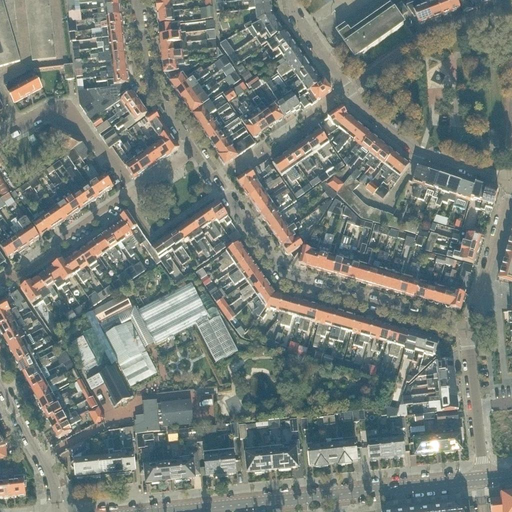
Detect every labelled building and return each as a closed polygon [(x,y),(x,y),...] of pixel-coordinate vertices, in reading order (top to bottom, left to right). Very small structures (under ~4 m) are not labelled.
[(121,2),(120,1),(119,0),(100,0),(93,1),(93,5),(98,5),(99,10),(121,8),(121,7),(121,6),(121,2)] [(272,2),(271,1),(270,0),(252,0),(244,1),(245,6),(255,4),(256,9),(272,7),(272,6),(272,5),(272,2)] [(424,7),(420,0),(414,0),(415,3),(407,6),(415,18),(417,17),(419,25),(420,24),(422,25),(425,24),(425,23),(434,19),(428,6),(424,7)] [(443,16),(437,2),(436,0),(430,0),(432,4),(428,6),(434,19),(436,20),(439,19),(439,17),(443,16)] [(452,12),(446,0),(441,0),(437,2),(443,16),(444,16),(445,17),(448,15),(448,14),(452,12)] [(457,10),(461,9),(457,0),(446,0),(452,12),(454,13),(457,12),(457,10)] [(496,1),(496,0),(459,0),(464,13),(472,10),(468,2),(472,0),(473,0),(474,0),(476,9),(496,1)] [(158,15),(174,13),(173,6),(176,6),(176,5),(185,4),(184,1),(173,2),(156,4),(157,9),(156,10),(156,13),(157,14),(158,15)] [(402,18),(408,14),(402,4),(396,9),(402,18)] [(272,8),(272,7),(256,9),(257,20),(250,24),(244,27),(247,31),(248,30),(259,25),(273,16),(273,13),(273,8),(272,8)] [(122,9),(121,9),(121,8),(99,10),(100,16),(94,16),(95,21),(122,18),(121,14),(122,13),(122,9)] [(394,13),(393,11),(390,8),(351,36),(345,27),(338,33),(341,37),(340,37),(347,47),(356,60),(404,26),(395,13),(394,13)] [(202,21),(214,20),(213,9),(201,10),(202,21)] [(159,26),(175,24),(174,17),(183,16),(183,12),(174,13),(158,15),(159,26)] [(256,39),(278,25),(276,22),(277,21),(275,18),(273,18),(273,16),(259,25),(248,31),(252,36),(253,36),(256,39)] [(123,22),(122,21),(122,18),(95,21),(95,25),(108,24),(108,29),(123,27),(123,26),(124,25),(123,22)] [(0,30),(11,27),(9,21),(0,23),(0,30)] [(209,32),(215,31),(214,21),(206,22),(207,32),(209,32)] [(223,31),(230,29),(228,21),(220,24),(223,31)] [(281,28),(280,28),(278,25),(256,39),(259,43),(267,38),(270,42),(284,33),(283,32),(283,30),(281,28)] [(186,30),(181,30),(180,26),(160,28),(160,29),(158,29),(159,34),(160,34),(161,38),(186,34),(186,30)] [(0,33),(1,36),(12,33),(11,27),(0,30),(0,33)] [(93,41),(97,40),(124,37),(124,34),(125,33),(124,29),(123,29),(123,27),(108,29),(92,31),(93,41)] [(3,42),(14,39),(12,33),(1,36),(3,42)] [(287,35),(286,33),(268,46),(271,50),(266,53),(269,57),(292,42),(290,39),(290,37),(288,35),(287,35)] [(162,47),(176,45),(187,44),(186,34),(161,38),(161,41),(160,41),(160,46),(162,46),(162,47)] [(126,41),(125,40),(124,37),(97,40),(98,45),(104,44),(104,49),(125,47),(125,46),(126,45),(126,41)] [(4,48),(16,44),(14,39),(3,42),(4,48)] [(217,50),(216,41),(210,41),(207,42),(208,51),(217,50)] [(226,41),(221,45),(221,46),(228,56),(229,57),(231,56),(232,55),(234,54),(235,53),(226,41)] [(295,44),(294,45),(292,42),(269,57),(272,62),(281,55),(284,59),(298,50),(297,49),(298,48),(295,44)] [(6,54),(11,52),(17,50),(16,44),(4,48),(6,54)] [(188,53),(188,48),(187,44),(176,45),(162,47),(161,47),(161,52),(162,52),(163,56),(188,53)] [(91,60),(99,59),(126,56),(126,53),(127,52),(126,48),(125,48),(125,47),(104,49),(103,49),(104,54),(99,55),(99,56),(91,56),(91,60)] [(15,63),(21,62),(17,50),(11,52),(15,63)] [(300,51),(298,51),(298,50),(284,59),(287,63),(277,70),(280,74),(303,58),(301,55),(302,54),(300,51)] [(9,65),(15,63),(11,52),(6,54),(9,65)] [(184,58),(189,58),(188,53),(163,56),(163,60),(162,60),(163,64),(164,65),(184,63),(184,58)] [(4,67),(9,65),(6,54),(0,55),(4,67)] [(235,67),(241,64),(234,54),(229,58),(235,67)] [(128,64),(128,60),(127,60),(126,56),(99,59),(100,64),(106,63),(107,68),(127,66),(127,65),(128,64)] [(225,69),(231,65),(225,57),(220,61),(225,69)] [(307,61),(305,61),(303,58),(280,74),(283,78),(293,71),(296,76),(309,66),(308,65),(308,64),(307,61)] [(179,68),(190,67),(189,62),(184,63),(164,65),(164,69),(163,70),(164,73),(165,73),(165,74),(179,73),(179,68)] [(66,81),(75,80),(73,65),(64,67),(66,81)] [(231,65),(225,69),(231,77),(236,73),(231,65)] [(101,79),(129,75),(128,72),(129,71),(129,68),(128,67),(127,66),(107,68),(107,73),(101,74),(101,79)] [(241,74),(246,71),(243,66),(237,69),(241,74)] [(311,69),(311,68),(297,77),(300,82),(293,86),(290,81),(287,84),(293,92),(316,76),(314,73),(315,72),(312,68),(311,69)] [(183,76),(186,74),(184,72),(179,73),(165,74),(167,78),(171,84),(183,76)] [(246,83),(253,78),(248,72),(242,76),(246,83)] [(177,92),(198,77),(195,73),(186,80),(183,76),(171,84),(172,85),(171,86),(173,89),(175,89),(177,92)] [(182,99),(194,91),(199,87),(197,84),(207,76),(205,73),(198,77),(177,92),(179,95),(178,96),(180,99),(182,99)] [(236,85),(242,81),(236,73),(231,77),(236,85)] [(130,80),(129,79),(129,75),(101,79),(102,83),(110,82),(110,87),(111,87),(130,85),(130,84),(130,83),(130,80)] [(320,80),(318,80),(316,76),(293,92),(296,96),(305,90),(308,94),(322,84),(321,83),(321,82),(320,80)] [(15,104),(42,90),(36,79),(14,91),(10,83),(5,86),(15,104)] [(251,88),(259,83),(256,79),(246,85),(249,89),(251,88)] [(287,119),(290,117),(290,115),(293,114),(275,88),(271,82),(267,85),(273,94),(279,103),(275,106),(284,119),(286,118),(287,119)] [(330,87),(328,87),(325,82),(322,84),(308,94),(311,97),(309,99),(314,105),(317,102),(332,92),(331,91),(331,90),(330,87)] [(213,83),(207,87),(210,91),(215,87),(213,83)] [(262,87),(259,83),(251,88),(253,93),(262,87)] [(239,87),(243,93),(248,90),(243,84),(239,87)] [(121,102),(134,93),(130,85),(111,87),(112,89),(115,89),(116,95),(121,102)] [(287,98),(281,88),(279,85),(275,88),(293,114),(295,112),(297,112),(300,110),(300,109),(301,108),(299,105),(297,102),(292,95),(287,98)] [(202,91),(199,87),(194,91),(182,99),(182,100),(182,101),(184,103),(185,104),(187,107),(208,92),(206,89),(202,91)] [(244,94),(243,93),(239,87),(232,92),(233,92),(236,97),(237,98),(244,94)] [(112,89),(88,92),(96,103),(91,106),(95,111),(87,116),(90,121),(98,116),(99,117),(116,106),(121,102),(116,95),(115,89),(112,89)] [(88,92),(78,93),(80,107),(83,111),(91,106),(96,103),(88,92)] [(193,115),(205,107),(210,103),(207,99),(211,96),(208,92),(187,107),(189,110),(189,112),(191,114),(192,114),(193,115)] [(229,102),(236,97),(233,92),(225,97),(229,102)] [(116,117),(139,100),(137,98),(138,97),(136,94),(134,94),(134,93),(121,102),(116,106),(118,109),(113,113),(116,117)] [(305,109),(310,105),(304,97),(297,102),(299,105),(301,104),(305,109)] [(271,129),(273,127),(273,126),(276,124),(260,102),(258,98),(254,101),(264,114),(260,117),(269,129),(271,129)] [(142,103),(141,103),(139,100),(116,117),(118,120),(128,113),(131,116),(144,107),(143,107),(144,105),(142,103)] [(274,107),(271,109),(264,100),(260,102),(276,124),(278,122),(280,123),(282,121),(282,120),(283,119),(274,107)] [(256,119),(250,110),(245,103),(242,105),(243,108),(246,112),(261,134),(264,132),(266,133),(268,131),(268,130),(269,129),(260,117),(256,119)] [(215,109),(211,104),(194,116),(195,118),(195,119),(196,121),(197,121),(199,125),(221,110),(218,106),(215,109)] [(95,111),(91,106),(83,111),(87,116),(95,111)] [(147,110),(145,110),(144,107),(131,116),(116,127),(118,130),(133,120),(136,124),(149,115),(148,114),(149,113),(147,110)] [(261,134),(246,112),(243,108),(240,110),(244,117),(240,119),(254,139),(255,139),(257,139),(258,138),(259,136),(261,134)] [(347,114),(344,110),(343,109),(328,119),(332,124),(339,129),(348,118),(348,117),(347,115),(347,114)] [(205,132),(217,125),(222,121),(219,116),(223,114),(221,110),(199,125),(201,128),(201,129),(203,131),(204,131),(205,132)] [(178,150),(179,147),(155,113),(146,119),(149,123),(152,128),(157,125),(165,136),(160,139),(162,142),(171,155),(178,150)] [(90,121),(94,127),(102,121),(99,117),(98,116),(90,121)] [(351,118),(349,118),(348,118),(339,129),(343,132),(334,144),(337,147),(356,124),(353,121),(353,120),(351,118)] [(140,129),(149,123),(146,119),(137,125),(140,129)] [(225,125),(222,121),(217,125),(205,132),(206,134),(206,135),(207,137),(208,137),(211,141),(232,126),(230,122),(225,125)] [(111,128),(107,122),(96,130),(100,136),(111,128)] [(360,125),(359,126),(356,124),(337,147),(338,147),(336,150),(338,154),(350,138),(354,141),(364,130),(363,129),(364,129),(360,125)] [(48,139),(54,128),(48,125),(35,132),(48,139)] [(138,135),(142,132),(137,125),(134,128),(138,135)] [(216,149),(228,141),(234,137),(231,132),(235,130),(232,126),(211,141),(213,143),(212,144),(214,148),(215,148),(216,149)] [(53,142),(59,131),(54,128),(48,139),(53,142)] [(330,136),(330,135),(326,128),(322,131),(327,138),(330,136)] [(365,130),(365,131),(364,130),(354,141),(358,145),(352,152),(355,155),(371,136),(369,134),(369,133),(365,130)] [(58,144),(64,133),(59,131),(53,142),(58,144)] [(118,137),(113,131),(102,139),(106,145),(115,139),(118,137)] [(333,149),(321,132),(320,133),(319,132),(315,135),(315,136),(312,138),(328,159),(332,156),(329,152),(333,149)] [(63,147),(69,136),(64,133),(58,144),(63,147)] [(231,144),(240,138),(238,134),(234,137),(228,141),(216,149),(218,151),(217,152),(220,156),(221,155),(222,156),(220,157),(220,158),(232,150),(234,149),(231,144)] [(68,149),(73,139),(69,136),(63,147),(68,149)] [(371,136),(355,155),(350,162),(354,165),(357,161),(366,151),(370,154),(379,142),(378,142),(379,141),(375,138),(374,138),(371,136)] [(256,145),(251,137),(250,137),(247,139),(251,145),(245,148),(244,147),(235,154),(232,150),(220,158),(220,159),(224,166),(225,165),(226,166),(232,162),(249,150),(256,145)] [(162,162),(148,141),(145,138),(142,140),(149,151),(144,154),(153,168),(162,162)] [(324,162),(328,159),(312,138),(310,140),(308,139),(306,141),(306,142),(305,143),(313,155),(317,153),(324,162)] [(75,149),(83,144),(73,139),(68,149),(72,152),(75,149)] [(110,149),(118,144),(115,139),(106,145),(110,149)] [(157,145),(152,139),(148,141),(162,162),(171,155),(162,142),(157,145)] [(379,142),(370,154),(366,159),(370,162),(361,172),(365,175),(365,176),(371,168),(387,148),(384,146),(385,145),(381,142),(380,143),(379,142)] [(310,158),(313,155),(305,143),(304,144),(302,144),(300,145),(300,147),(297,148),(312,170),(316,167),(310,158)] [(79,155),(87,150),(83,144),(75,149),(79,155)] [(144,174),(132,156),(128,151),(125,146),(121,149),(129,160),(123,164),(131,175),(135,180),(144,174)] [(308,173),(312,170),(297,148),(294,150),(293,150),(291,152),(290,153),(289,154),(298,166),(302,164),(308,173)] [(391,150),(389,150),(387,148),(371,168),(375,171),(381,163),(385,166),(394,154),(393,154),(393,152),(391,150)] [(67,154),(71,161),(79,156),(79,155),(75,149),(72,152),(67,154)] [(82,160),(90,154),(87,150),(79,155),(79,156),(82,160)] [(138,158),(135,154),(132,156),(144,174),(153,168),(144,154),(138,158)] [(294,169),(298,166),(289,154),(288,155),(287,155),(285,156),(284,157),(282,159),(296,181),(300,178),(294,169)] [(394,154),(385,166),(381,171),(385,174),(383,177),(386,180),(402,160),(399,158),(399,157),(397,155),(395,155),(394,154)] [(292,184),(296,181),(282,159),(278,162),(277,161),(275,163),(275,164),(273,165),(282,177),(286,175),(292,184)] [(405,163),(402,160),(386,180),(385,181),(389,185),(391,182),(395,185),(410,167),(409,166),(410,165),(405,162),(405,163)] [(60,162),(52,168),(55,172),(63,166),(60,162)] [(334,169),(337,172),(345,167),(343,163),(334,168),(334,169)] [(105,175),(100,179),(92,166),(88,169),(105,194),(108,192),(110,192),(112,190),(112,189),(114,188),(105,175)] [(268,175),(275,171),(271,166),(265,171),(268,175)] [(52,168),(44,173),(47,177),(55,172),(52,168)] [(420,201),(424,187),(429,172),(418,168),(413,183),(418,185),(413,198),(420,201)] [(85,190),(76,177),(70,169),(67,172),(69,174),(89,205),(92,203),(94,203),(96,201),(96,200),(97,199),(89,187),(85,190)] [(102,196),(105,194),(88,169),(85,171),(93,184),(89,187),(97,199),(98,199),(100,199),(102,197),(102,196)] [(259,176),(262,174),(258,169),(237,182),(238,184),(238,185),(240,187),(241,187),(242,189),(242,188),(245,192),(261,180),(259,176)] [(338,173),(337,172),(334,169),(326,174),(330,179),(338,173)] [(435,191),(440,176),(429,172),(424,187),(420,201),(425,202),(429,189),(434,191),(435,191)] [(84,210),(86,208),(86,207),(89,205),(69,174),(65,177),(77,195),(73,198),(81,210),(82,209),(84,210)] [(325,182),(330,179),(326,174),(319,179),(321,183),(322,184),(325,182)] [(1,175),(0,175),(0,194),(1,197),(10,193),(1,175)] [(365,175),(360,181),(365,186),(370,180),(365,176),(365,175)] [(443,202),(451,180),(440,176),(435,191),(434,191),(432,198),(437,200),(435,206),(440,208),(443,202)] [(338,196),(344,202),(352,193),(361,185),(351,177),(337,195),(338,196)] [(321,183),(319,179),(318,178),(310,184),(313,188),(321,183)] [(36,179),(28,184),(31,188),(33,190),(41,185),(36,179)] [(250,199),(275,183),(272,179),(264,184),(261,180),(245,192),(245,193),(245,194),(247,196),(248,197),(250,199)] [(266,195),(283,183),(280,179),(275,183),(250,199),(252,202),(252,204),(254,206),(255,206),(256,207),(268,199),(266,195)] [(338,192),(343,186),(335,180),(330,186),(338,192)] [(454,208),(462,183),(451,180),(443,202),(448,204),(448,203),(454,205),(453,207),(454,208)] [(326,193),(331,189),(325,182),(322,184),(320,186),(326,193)] [(461,230),(466,212),(467,213),(471,200),(475,188),(468,185),(469,183),(463,182),(463,184),(462,183),(454,208),(460,209),(458,214),(461,215),(458,223),(449,220),(447,226),(461,230)] [(374,196),(379,189),(371,183),(366,190),(374,196)] [(28,184),(20,189),(23,194),(31,188),(28,184)] [(481,210),(487,187),(476,184),(475,188),(471,200),(479,202),(477,209),(481,210)] [(68,221),(70,219),(70,218),(73,215),(56,191),(53,185),(49,188),(61,206),(57,209),(65,221),(66,220),(68,221)] [(303,190),(305,194),(312,190),(309,186),(303,190)] [(383,201),(390,193),(381,186),(375,194),(383,201)] [(492,213),(496,201),(499,191),(487,187),(481,210),(492,213)] [(69,192),(65,195),(60,188),(56,191),(73,215),(77,213),(78,214),(80,212),(81,211),(81,210),(73,198),(69,192)] [(331,189),(326,193),(325,194),(329,199),(330,198),(333,200),(338,196),(337,195),(331,189)] [(288,197),(291,195),(288,190),(271,202),(268,199),(256,207),(256,209),(256,210),(258,212),(259,212),(261,215),(283,200),(288,197)] [(298,200),(305,194),(303,190),(295,196),(298,200)] [(344,202),(348,206),(356,197),(352,193),(344,202)] [(9,195),(2,199),(4,203),(12,199),(9,195)] [(291,195),(288,197),(294,204),(297,202),(294,198),(291,195)] [(348,206),(352,210),(361,202),(356,197),(348,206)] [(57,209),(53,212),(44,199),(41,202),(57,226),(61,224),(62,225),(64,223),(65,222),(65,221),(57,209)] [(286,204),(283,200),(261,215),(263,218),(263,219),(265,222),(266,222),(267,223),(279,214),(277,211),(286,204)] [(332,201),(319,210),(323,216),(332,202),(332,201)] [(340,210),(342,205),(336,201),(328,213),(332,214),(334,208),(340,210)] [(52,232),(54,230),(54,229),(57,226),(41,202),(37,204),(42,211),(37,214),(41,220),(49,232),(50,231),(52,232)] [(352,210),(358,216),(365,206),(361,202),(352,210)] [(227,226),(231,223),(218,203),(214,206),(213,206),(210,208),(210,209),(209,209),(217,221),(222,218),(227,226)] [(362,220),(364,220),(370,209),(365,206),(358,216),(362,220)] [(209,210),(207,209),(205,211),(205,213),(201,215),(215,235),(218,239),(221,237),(213,224),(217,221),(209,209),(209,210)] [(272,231),(294,216),(297,214),(294,209),(282,218),(279,214),(267,223),(267,224),(267,226),(269,228),(270,228),(272,231)] [(371,222),(376,211),(370,209),(364,220),(371,222)] [(41,220),(37,223),(28,210),(24,213),(41,238),(45,235),(46,236),(48,234),(49,232),(41,220)] [(371,222),(376,224),(381,213),(376,210),(371,222)] [(355,227),(357,218),(350,212),(349,218),(347,224),(355,227)] [(376,224),(382,226),(387,215),(382,212),(381,213),(376,224)] [(148,244),(147,242),(128,214),(121,219),(124,223),(133,236),(140,247),(143,245),(158,267),(162,264),(152,249),(148,244)] [(389,228),(393,219),(393,217),(387,214),(387,215),(382,226),(389,228)] [(218,239),(215,235),(201,215),(197,218),(196,217),(193,219),(194,220),(193,221),(201,232),(204,237),(209,234),(211,237),(214,242),(218,239)] [(277,239),(290,230),(294,228),(291,224),(297,220),(294,216),(272,231),(274,234),(274,235),(276,238),(277,238),(277,239)] [(449,220),(437,216),(434,222),(447,226),(449,220)] [(27,219),(22,222),(19,218),(16,220),(32,244),(35,242),(37,242),(39,241),(39,240),(40,239),(27,219)] [(357,218),(355,227),(363,229),(365,223),(360,221),(357,218)] [(393,219),(389,228),(398,231),(400,226),(397,224),(398,221),(393,219)] [(29,246),(32,244),(16,220),(12,222),(20,234),(16,237),(25,249),(27,249),(29,248),(29,246)] [(192,221),(191,220),(188,222),(188,224),(185,226),(198,247),(202,253),(207,259),(211,257),(201,243),(206,240),(204,237),(201,232),(193,221),(192,221)] [(129,239),(133,236),(124,223),(123,224),(122,224),(120,225),(119,226),(117,228),(132,251),(136,249),(129,239)] [(283,247),(295,238),(299,236),(301,235),(298,231),(302,228),(299,224),(294,228),(290,230),(277,239),(280,242),(279,243),(281,246),(282,246),(283,247)] [(416,236),(418,230),(407,224),(403,232),(416,236)] [(198,247),(185,226),(181,229),(180,228),(177,230),(177,232),(184,244),(189,241),(199,255),(202,253),(198,247)] [(381,235),(383,228),(376,226),(374,233),(381,235)] [(7,232),(6,231),(4,228),(0,230),(2,233),(17,254),(20,252),(21,253),(24,251),(24,250),(25,249),(16,237),(11,229),(7,232)] [(135,255),(132,251),(117,228),(114,230),(112,230),(110,232),(110,233),(109,234),(118,247),(121,244),(131,258),(135,255)] [(390,238),(391,232),(383,229),(381,235),(390,238)] [(398,239),(400,233),(392,230),(391,232),(390,238),(389,238),(398,240),(398,239)] [(481,238),(483,232),(475,230),(475,233),(473,236),(481,238)] [(176,232),(175,232),(172,234),(172,235),(168,238),(182,258),(187,265),(191,262),(186,255),(184,252),(188,249),(184,244),(177,232),(176,232)] [(233,244),(242,238),(237,232),(229,238),(233,244)] [(14,257),(17,254),(2,233),(0,234),(0,237),(5,244),(1,247),(9,260),(11,259),(11,260),(14,258),(14,257)] [(400,233),(398,239),(406,241),(408,235),(400,233)] [(467,234),(462,233),(461,233),(460,237),(454,236),(453,241),(458,242),(464,244),(479,248),(480,244),(481,243),(482,241),(481,240),(481,238),(473,236),(467,234)] [(118,247),(109,234),(108,234),(107,234),(105,235),(105,237),(102,239),(117,261),(120,265),(123,262),(114,249),(118,247)] [(438,236),(436,236),(431,234),(428,242),(434,244),(435,245),(438,236)] [(303,247),(305,244),(299,236),(295,238),(283,247),(286,250),(285,251),(285,252),(285,253),(287,256),(289,256),(289,257),(291,255),(295,260),(302,249),(301,249),(303,247)] [(324,272),(332,246),(334,237),(330,236),(327,246),(323,245),(321,254),(316,270),(317,270),(318,271),(320,272),(322,271),(324,272)] [(182,258),(168,238),(165,240),(163,239),(161,241),(161,243),(160,243),(168,255),(173,252),(183,267),(187,265),(182,258)] [(422,248),(425,239),(419,238),(416,246),(422,248)] [(113,264),(117,261),(102,239),(99,241),(98,240),(95,242),(95,243),(94,244),(103,257),(107,254),(113,264)] [(309,267),(316,241),(311,240),(309,251),(304,249),(300,266),(301,266),(301,267),(304,268),(305,267),(306,268),(306,267),(309,267)] [(222,246),(225,250),(231,245),(228,241),(222,246)] [(317,253),(320,242),(316,241),(309,267),(311,268),(312,270),(314,270),(316,269),(316,270),(321,254),(317,253)] [(479,248),(464,244),(458,242),(457,246),(451,245),(450,249),(456,251),(461,252),(476,257),(477,253),(479,253),(479,250),(478,249),(479,248)] [(160,244),(159,243),(155,245),(155,246),(155,247),(152,249),(162,264),(170,276),(174,274),(167,263),(172,259),(168,255),(160,243),(160,244)] [(434,244),(430,243),(428,243),(426,252),(432,254),(434,245),(434,244)] [(99,259),(103,257),(94,244),(93,244),(92,244),(90,246),(90,247),(87,249),(104,274),(108,271),(99,259)] [(229,257),(220,264),(222,268),(245,252),(244,249),(244,248),(242,246),(241,245),(240,244),(226,254),(229,257)] [(225,250),(222,246),(221,245),(213,250),(216,255),(225,250)] [(365,255),(367,247),(363,245),(360,254),(356,253),(349,279),(350,279),(351,281),(353,281),(354,280),(357,281),(365,255)] [(333,258),(336,247),(332,246),(324,272),(327,273),(328,274),(331,275),(332,274),(333,274),(337,259),(333,258)] [(341,277),(349,247),(345,246),(344,251),(340,250),(337,259),(333,274),(334,275),(333,276),(339,277),(339,276),(341,277)] [(352,252),(353,248),(349,247),(341,277),(344,278),(344,279),(347,280),(349,279),(356,253),(352,252)] [(104,274),(87,249),(84,251),(83,250),(80,252),(80,253),(79,254),(88,267),(90,270),(94,267),(100,276),(104,274)] [(368,268),(372,251),(368,250),(367,256),(359,282),(362,283),(363,284),(365,285),(367,284),(368,284),(372,269),(368,268)] [(476,257),(461,252),(456,251),(455,255),(449,253),(448,258),(474,265),(475,262),(476,261),(477,258),(476,257)] [(237,269),(251,260),(250,259),(250,257),(248,255),(247,255),(245,252),(222,268),(220,269),(223,273),(225,272),(234,265),(237,269)] [(376,286),(383,260),(385,253),(381,252),(378,262),(374,261),(372,269),(368,284),(369,286),(371,287),(373,286),(376,286)] [(384,289),(388,273),(391,263),(387,262),(389,254),(385,253),(383,260),(376,286),(379,287),(379,289),(382,289),(383,289),(384,289)] [(84,269),(88,267),(79,254),(77,254),(75,256),(75,257),(72,259),(87,281),(91,279),(84,269)] [(445,265),(446,259),(438,257),(436,263),(445,266),(445,265)] [(83,284),(87,281),(72,259),(69,261),(67,261),(65,262),(65,263),(65,264),(73,277),(77,274),(83,284)] [(446,259),(445,265),(454,267),(455,261),(446,259)] [(511,260),(511,261),(506,259),(503,269),(511,272),(511,260)] [(253,261),(251,260),(237,269),(239,272),(230,279),(232,283),(256,267),(254,264),(254,263),(253,261)] [(73,277),(65,264),(63,261),(53,268),(54,269),(66,287),(71,284),(68,281),(74,277),(73,277)] [(400,293),(404,278),(400,277),(404,262),(400,261),(399,265),(392,291),(395,292),(396,293),(398,294),(400,293)] [(392,291),(399,265),(395,264),(392,274),(388,273),(384,289),(385,290),(388,291),(389,290),(392,291)] [(421,266),(417,264),(415,270),(408,296),(411,296),(412,298),(414,299),(416,298),(417,298),(421,284),(421,283),(417,282),(421,266)] [(432,275),(435,266),(431,265),(425,285),(421,284),(417,298),(418,298),(418,300),(421,300),(422,300),(425,301),(433,275),(432,275)] [(472,273),(473,267),(464,265),(459,281),(456,294),(451,308),(451,309),(461,312),(463,303),(465,303),(466,299),(464,298),(466,292),(461,290),(466,273),(471,275),(472,273)] [(135,271),(139,277),(146,272),(142,266),(135,271)] [(259,270),(258,270),(256,267),(232,283),(235,287),(245,280),(247,284),(261,274),(260,273),(260,272),(259,270)] [(415,270),(411,268),(408,279),(404,278),(400,293),(401,294),(402,295),(404,296),(406,295),(408,296),(415,270)] [(69,291),(66,287),(54,269),(51,271),(50,270),(47,272),(47,273),(46,274),(55,287),(59,292),(62,289),(65,294),(69,291)] [(511,283),(511,272),(503,269),(500,280),(511,283)] [(201,281),(208,276),(203,270),(197,274),(201,281)] [(131,282),(139,277),(135,271),(127,276),(131,282)] [(451,308),(456,294),(459,281),(455,280),(457,273),(452,271),(451,277),(443,305),(446,306),(447,308),(450,308),(451,308)] [(52,289),(55,287),(46,274),(45,274),(42,276),(42,277),(39,279),(51,297),(54,301),(58,299),(52,289)] [(263,275),(262,275),(261,274),(247,284),(250,287),(240,294),(243,298),(266,282),(264,279),(265,278),(263,275)] [(434,303),(438,289),(440,281),(436,279),(437,276),(433,275),(425,301),(429,301),(429,303),(432,303),(433,303),(434,303)] [(443,305),(451,277),(446,275),(442,290),(438,289),(434,303),(435,303),(436,305),(438,305),(439,304),(443,305)] [(124,287),(131,282),(127,276),(120,281),(124,287)] [(208,276),(201,281),(206,288),(213,283),(208,276)] [(51,297),(39,279),(38,279),(37,279),(34,281),(34,282),(31,284),(44,302),(47,307),(51,304),(48,300),(51,297)] [(120,281),(113,287),(117,292),(124,287),(120,281)] [(257,298),(272,289),(271,288),(271,287),(269,285),(268,284),(266,282),(243,298),(241,299),(244,303),(255,295),(257,298)] [(34,309),(40,305),(44,302),(31,284),(31,283),(21,290),(34,309)] [(187,330),(210,319),(192,284),(177,292),(138,312),(155,344),(156,346),(160,344),(187,330)] [(212,297),(218,292),(219,292),(215,286),(208,291),(212,297)] [(105,291),(109,297),(115,293),(111,287),(105,291)] [(273,290),(272,290),(272,289),(257,298),(264,308),(261,312),(260,311),(256,316),(260,318),(276,296),(275,294),(275,292),(273,290)] [(102,303),(109,297),(105,291),(97,296),(98,298),(102,303)] [(0,318),(21,307),(26,304),(18,292),(11,296),(16,305),(9,308),(6,303),(0,306),(0,318)] [(217,304),(223,300),(218,292),(212,297),(217,304)] [(99,325),(131,309),(124,296),(92,312),(99,325)] [(280,296),(279,296),(276,296),(260,318),(263,320),(267,315),(265,314),(267,310),(279,314),(284,298),(283,298),(282,296),(280,296)] [(290,300),(289,298),(287,297),(285,298),(284,298),(279,314),(284,315),(281,326),(285,327),(293,300),(290,300)] [(94,308),(102,303),(98,298),(91,303),(94,308)] [(223,313),(229,308),(224,300),(223,300),(217,304),(223,313)] [(297,301),(296,301),(293,300),(285,327),(290,328),(293,317),(297,319),(301,303),(300,301),(297,301)] [(94,308),(91,303),(90,301),(80,308),(85,314),(94,308)] [(307,304),(306,303),(304,303),(303,303),(301,303),(297,319),(302,320),(298,331),(303,332),(310,305),(307,304)] [(314,305),(313,306),(310,305),(303,332),(307,334),(311,322),(315,324),(319,308),(318,308),(317,306),(314,305)] [(18,314),(24,311),(21,307),(0,318),(0,329),(0,330),(21,318),(18,314)] [(77,319),(85,314),(80,308),(73,313),(77,319)] [(229,308),(223,313),(230,323),(236,317),(229,308)] [(325,310),(324,308),(322,308),(320,308),(319,308),(315,324),(319,325),(316,336),(321,337),(328,310),(325,310)] [(331,311),(328,310),(321,337),(325,338),(327,333),(331,334),(333,329),(337,313),(336,313),(335,311),(333,311),(331,311)] [(73,313),(66,318),(70,324),(77,319),(73,313)] [(343,315),(342,313),(339,313),(338,313),(337,313),(333,329),(337,330),(334,341),(338,342),(346,316),(343,315)] [(350,316),(349,316),(346,316),(338,342),(343,343),(346,332),(350,334),(355,318),(354,318),(353,316),(350,316)] [(82,319),(84,327),(95,325),(94,317),(82,319)] [(29,320),(23,323),(21,318),(0,330),(1,331),(0,332),(1,334),(3,335),(5,339),(31,325),(33,324),(31,320),(29,321),(29,320)] [(233,344),(232,341),(220,318),(198,329),(206,344),(216,364),(232,356),(238,353),(233,344)] [(362,320),(361,319),(359,318),(358,319),(357,319),(352,334),(357,336),(354,347),(358,348),(365,321),(362,320)] [(370,321),(368,322),(365,321),(358,348),(363,349),(364,344),(368,345),(370,339),(374,324),(373,323),(372,322),(370,321)] [(157,374),(142,344),(131,323),(105,336),(109,344),(131,387),(157,374)] [(380,325),(379,324),(377,323),(375,324),(374,324),(370,339),(374,341),(371,352),(376,353),(378,344),(383,326),(380,325)] [(28,331),(33,329),(31,325),(5,339),(7,342),(6,344),(8,346),(9,346),(10,347),(31,336),(28,331)] [(58,325),(53,329),(56,334),(61,330),(58,325)] [(388,326),(386,327),(383,326),(378,344),(376,353),(380,354),(383,343),(388,344),(392,329),(391,328),(390,327),(388,326)] [(241,338),(246,334),(241,328),(236,331),(241,338)] [(398,330),(397,329),(395,328),(393,329),(392,329),(388,344),(392,345),(389,357),(394,358),(397,344),(401,331),(398,330)] [(405,331),(404,332),(401,331),(397,344),(394,358),(398,359),(401,348),(406,349),(407,344),(410,334),(409,333),(408,332),(405,331)] [(95,361),(86,344),(80,333),(69,339),(72,344),(84,367),(95,361)] [(416,335),(416,334),(412,333),(411,334),(410,334),(407,344),(406,349),(405,353),(410,354),(408,362),(412,363),(420,336),(416,335)] [(59,334),(55,337),(58,344),(63,342),(59,334)] [(41,337),(33,341),(31,336),(10,347),(10,348),(10,350),(11,352),(12,353),(14,356),(40,342),(43,341),(41,337)] [(424,337),(424,338),(420,336),(412,363),(417,364),(419,357),(423,358),(424,354),(429,338),(424,337)] [(433,340),(433,339),(429,338),(424,354),(433,357),(433,355),(435,355),(438,357),(444,356),(444,351),(437,350),(439,342),(433,340)] [(289,350),(297,352),(299,343),(291,341),(289,350)] [(43,346),(41,344),(40,342),(14,356),(16,360),(16,361),(17,364),(19,364),(19,365),(35,357),(32,352),(43,346)] [(301,342),(299,350),(308,353),(311,345),(301,342)] [(322,362),(324,355),(321,354),(322,350),(318,349),(315,360),(322,362)] [(64,365),(70,361),(66,352),(59,356),(64,365)] [(38,355),(35,357),(19,365),(20,367),(19,367),(21,372),(22,371),(24,374),(49,361),(46,357),(41,360),(38,355)] [(332,365),(334,358),(325,355),(323,362),(332,365)] [(29,383),(42,376),(40,371),(59,361),(56,357),(49,361),(24,374),(26,378),(25,379),(27,382),(28,382),(29,383)] [(334,358),(332,365),(342,367),(343,361),(334,358)] [(453,363),(445,364),(444,358),(438,359),(439,366),(437,367),(438,376),(455,375),(455,370),(453,370),(453,363)] [(352,370),(353,366),(344,363),(343,368),(352,371),(352,370)] [(372,367),(370,375),(376,377),(378,369),(372,367)] [(89,381),(88,382),(92,391),(105,384),(114,402),(111,404),(114,409),(118,407),(117,407),(121,405),(126,402),(126,403),(127,402),(130,400),(130,401),(134,399),(133,398),(130,399),(114,368),(96,377),(89,381)] [(76,381),(81,379),(76,370),(71,372),(76,381)] [(43,376),(42,376),(29,383),(29,384),(29,386),(30,388),(31,389),(33,392),(58,379),(56,375),(51,378),(49,373),(43,376)] [(396,385),(398,378),(389,375),(388,380),(387,383),(396,385)] [(454,380),(455,379),(455,375),(438,376),(434,376),(434,381),(427,381),(428,386),(455,384),(454,380)] [(38,400),(38,401),(58,391),(55,386),(67,380),(65,376),(58,379),(33,392),(35,396),(35,397),(36,400),(38,400)] [(83,392),(87,390),(82,381),(78,383),(83,392)] [(456,388),(455,388),(455,384),(428,386),(428,391),(435,390),(436,395),(457,392),(456,388)] [(82,392),(87,401),(91,399),(87,390),(82,392)] [(67,395),(61,398),(58,391),(38,401),(39,402),(40,404),(40,405),(39,405),(41,410),(42,409),(43,411),(44,412),(69,399),(67,395)] [(456,397),(457,397),(457,392),(436,395),(436,399),(429,399),(429,404),(457,401),(456,397)] [(49,421),(63,414),(68,411),(66,406),(71,403),(69,399),(44,412),(46,416),(46,418),(47,420),(48,420),(49,421)] [(458,405),(457,405),(457,401),(429,404),(430,409),(437,408),(438,413),(458,411),(458,410),(459,410),(458,405)] [(139,422),(135,423),(135,427),(136,435),(160,433),(159,424),(163,424),(164,427),(194,424),(191,402),(164,405),(161,405),(157,406),(156,402),(144,403),(144,404),(145,417),(139,418),(139,422)] [(398,418),(406,417),(408,417),(407,406),(401,407),(398,418)] [(99,409),(89,414),(95,425),(105,420),(101,413),(99,409)] [(397,409),(386,410),(387,417),(387,419),(398,418),(397,409)] [(54,430),(78,417),(76,413),(65,419),(63,414),(49,421),(50,422),(49,424),(50,426),(52,427),(54,430)] [(449,423),(459,421),(458,413),(448,415),(449,423)] [(438,423),(447,422),(446,415),(437,415),(438,423)] [(70,427),(81,421),(78,417),(54,430),(56,434),(55,435),(56,438),(58,438),(59,440),(72,432),(70,427)] [(405,430),(404,420),(395,421),(396,428),(400,428),(400,430),(405,430)] [(268,422),(256,423),(257,430),(269,428),(268,422)] [(241,441),(248,440),(246,426),(239,426),(241,441)] [(127,440),(134,439),(133,429),(125,430),(127,440)] [(446,454),(451,454),(448,431),(441,432),(441,433),(437,434),(439,454),(444,453),(446,454)] [(460,431),(455,432),(455,431),(448,431),(451,454),(456,453),(457,452),(462,451),(460,431)] [(283,447),(275,448),(274,433),(269,433),(270,437),(270,444),(271,449),(271,453),(273,471),(279,471),(279,472),(285,472),(283,447)] [(437,434),(432,434),(432,433),(425,434),(428,456),(433,456),(434,454),(439,454),(437,434)] [(423,457),(428,456),(425,434),(410,435),(411,445),(415,445),(416,456),(421,456),(423,457)] [(144,442),(155,441),(154,435),(138,437),(139,449),(145,448),(144,442)] [(382,460),(380,443),(379,437),(367,438),(368,444),(370,461),(371,461),(371,462),(376,462),(376,460),(382,460)] [(400,458),(405,457),(404,438),(399,438),(399,441),(392,442),(394,459),(395,459),(395,460),(400,459),(400,458)] [(394,459),(392,442),(392,439),(387,440),(387,442),(380,443),(382,460),(383,460),(383,461),(388,461),(388,459),(394,459)] [(356,444),(351,444),(351,440),(343,441),(346,466),(352,465),(352,463),(358,462),(356,444)] [(101,479),(107,478),(107,477),(108,477),(108,475),(112,474),(109,446),(108,441),(104,441),(105,453),(104,453),(105,459),(99,460),(101,479)] [(340,466),(346,466),(343,441),(336,442),(336,446),(332,447),(334,465),(339,464),(340,466)] [(87,461),(86,451),(85,445),(85,442),(69,451),(73,458),(82,453),(83,461),(75,462),(75,463),(73,464),(72,465),(71,467),(72,469),(74,470),(76,470),(76,478),(77,478),(77,480),(85,479),(85,477),(88,477),(87,461)] [(332,447),(328,447),(327,443),(320,444),(322,468),(328,468),(328,466),(334,465),(332,447)] [(316,469),(322,468),(320,444),(308,445),(308,449),(310,467),(316,467),(316,469)] [(114,454),(113,446),(109,446),(112,474),(116,474),(116,476),(117,476),(118,477),(124,476),(122,453),(114,454)] [(296,451),(291,451),(290,447),(283,447),(285,472),(291,471),(291,469),(298,469),(296,451)] [(261,474),(268,474),(267,472),(273,471),(271,453),(271,449),(259,450),(261,474)] [(124,476),(130,476),(130,474),(132,474),(132,472),(136,472),(133,450),(121,451),(122,453),(124,476)] [(261,474),(259,450),(246,451),(248,474),(255,473),(255,475),(261,474)] [(222,479),(228,478),(228,476),(236,475),(235,457),(234,452),(220,453),(222,479)] [(160,485),(166,484),(166,483),(171,482),(168,453),(164,453),(165,466),(157,466),(160,485)] [(173,460),(172,453),(168,453),(171,482),(176,482),(176,483),(183,482),(181,464),(181,459),(173,460)] [(195,477),(201,476),(199,453),(193,454),(194,463),(181,464),(183,482),(190,482),(190,480),(195,479),(195,477)] [(222,479),(220,453),(205,455),(207,478),(216,477),(216,479),(222,479)] [(160,485),(157,466),(156,455),(151,456),(152,467),(145,468),(145,467),(140,467),(141,475),(146,475),(147,485),(152,484),(153,486),(160,485)] [(94,479),(101,479),(99,460),(87,461),(88,477),(92,476),(92,478),(94,478),(94,479)] [(429,471),(418,473),(419,483),(430,482),(429,471)] [(25,483),(25,482),(24,477),(15,478),(16,483),(9,484),(11,499),(26,497),(25,488),(26,488),(26,483),(25,483)] [(4,479),(4,478),(1,478),(2,480),(0,480),(0,499),(11,499),(9,484),(9,478),(4,479)] [(511,511),(511,497),(502,498),(502,502),(490,503),(491,511),(511,511)] [(468,504),(467,504),(467,503),(461,503),(462,505),(456,506),(456,507),(455,507),(455,511),(473,511),(473,509),(469,510),(468,504)]
